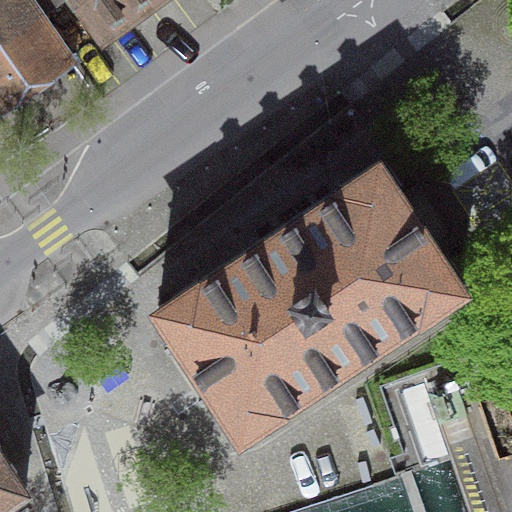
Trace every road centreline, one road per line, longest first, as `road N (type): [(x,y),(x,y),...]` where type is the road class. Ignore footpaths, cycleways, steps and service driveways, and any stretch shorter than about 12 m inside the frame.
road 1 (residential): [(0,269),(355,0)]
road 2 (residential): [(511,170),(382,0)]
